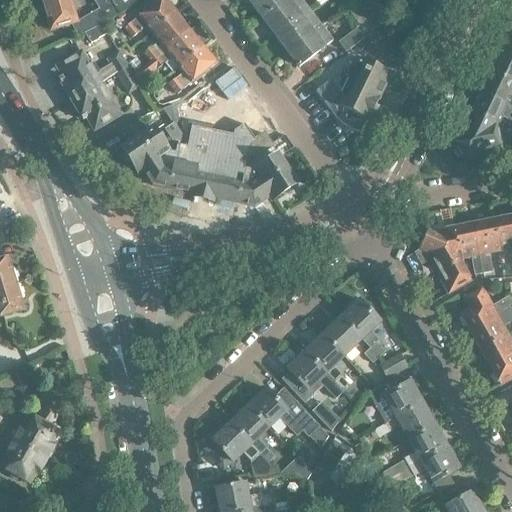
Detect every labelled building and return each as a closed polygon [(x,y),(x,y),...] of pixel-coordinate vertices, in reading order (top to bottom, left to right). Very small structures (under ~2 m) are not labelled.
[(40,0),(50,31),(77,23),(70,0),(40,0)] [(92,30),(116,15),(139,0),(91,0),(98,10),(83,16),(92,30)] [(174,15),(173,14),(174,13),(163,0),(158,0),(144,11),(143,10),(134,17),(136,18),(121,30),(129,40),(140,31),(146,38),(174,15)] [(287,0),(253,0),(248,4),(261,20),(287,0)] [(298,0),(287,0),(261,20),(273,36),(307,10),(298,0)] [(320,0),(317,3),(321,8),(330,1),(329,0),(320,0)] [(358,29),(365,38),(380,27),(363,4),(350,14),(360,27),(358,29)] [(273,36),(285,52),(319,26),(307,10),(273,36)] [(146,38),(153,47),(142,56),(148,63),(187,31),(174,15),(146,38)] [(285,52),(297,68),(323,49),(323,48),(331,42),(319,26),(285,52)] [(380,27),(365,38),(356,44),(395,63),(400,52),(396,50),(380,27)] [(132,75),(138,86),(166,63),(172,70),(200,48),(187,31),(148,63),(132,75)] [(511,32),(509,31),(499,52),(511,57),(511,32)] [(172,70),(178,77),(167,86),(175,95),(189,84),(190,85),(199,78),(198,77),(215,63),(202,47),(200,48),(172,70)] [(99,83),(94,74),(81,52),(56,68),(53,70),(71,100),(99,83)] [(511,57),(499,52),(489,72),(511,83),(511,57)] [(115,74),(127,67),(118,53),(106,60),(115,74)] [(355,66),(347,83),(378,98),(389,74),(359,59),(355,66)] [(379,99),(378,98),(347,83),(355,66),(352,65),(315,92),(334,117),(336,119),(338,122),(342,125),(345,127),(347,128),(352,131),(356,132),(359,133),(365,121),(366,121),(368,118),(369,119),(379,99)] [(140,88),(138,86),(132,75),(127,67),(115,74),(128,96),(140,88)] [(511,83),(489,72),(479,93),(511,108),(511,83)] [(94,132),(119,116),(99,83),(71,100),(71,101),(70,101),(71,103),(72,102),(82,118),(80,119),(82,122),(86,119),(94,132)] [(157,86),(146,95),(151,103),(163,94),(157,86)] [(511,108),(479,93),(469,113),(498,126),(498,125),(502,118),(511,122),(511,108)] [(466,163),(473,158),(473,159),(475,157),(511,149),(511,137),(500,139),(498,125),(498,126),(469,113),(459,136),(457,137),(457,138),(451,143),(466,163)] [(172,141),(178,142),(180,136),(173,126),(165,131),(172,141)] [(138,174),(141,172),(169,154),(152,128),(121,149),(124,153),(123,157),(126,162),(130,163),(138,174)] [(255,159),(272,147),(263,135),(246,146),(244,157),(255,159)] [(169,154),(141,172),(151,187),(169,191),(169,190),(191,195),(191,197),(213,202),(214,199),(236,204),(242,170),(243,170),(245,160),(178,146),(176,155),(169,154)] [(296,185),(277,155),(263,164),(283,194),(286,194),(292,191),(292,187),(296,185)] [(269,198),(271,201),(283,194),(263,164),(252,172),(243,170),(242,170),(236,204),(253,208),(269,198)] [(499,252),(509,250),(511,264),(511,217),(493,221),(499,252)] [(492,274),(488,254),(499,252),(493,221),(473,225),(483,276),(492,274)] [(460,260),(470,258),(474,278),(483,276),(473,225),(453,229),(460,260)] [(459,263),(460,260),(453,229),(441,231),(441,232),(437,233),(428,229),(418,251),(414,254),(420,266),(429,261),(437,276),(459,263)] [(0,261),(0,289),(15,285),(14,283),(15,279),(13,273),(10,271),(7,260),(0,261)] [(459,263),(437,276),(448,294),(470,282),(459,263)] [(18,289),(15,287),(15,285),(0,289),(0,317),(23,310),(19,299),(20,295),(18,289)] [(511,301),(510,297),(491,308),(481,290),(463,299),(469,310),(459,315),(469,333),(511,309),(511,301)] [(380,323),(359,301),(341,318),(361,340),(369,349),(370,349),(377,343),(380,340),(370,332),(380,323)] [(506,335),(502,328),(511,322),(511,309),(469,333),(479,351),(506,335)] [(361,340),(341,318),(323,336),(343,357),(361,340)] [(511,342),(511,343),(506,335),(479,351),(489,368),(511,355),(511,342)] [(343,378),(333,367),(343,357),(323,336),(305,353),(344,394),(350,387),(342,379),(343,378)] [(364,356),(372,364),(379,358),(385,352),(377,343),(370,349),(369,349),(363,355),(364,356)] [(286,370),(307,392),(318,382),(328,393),(329,391),(337,400),(344,394),(305,353),(286,370)] [(511,378),(511,355),(489,368),(499,386),(511,378)] [(386,379),(406,368),(399,356),(379,367),(386,379)] [(395,419),(422,404),(409,382),(383,397),(395,419)] [(266,389),(248,407),(268,429),(279,418),(297,436),(302,431),(308,438),(309,437),(320,449),(327,437),(318,428),(283,390),(274,398),(266,389)] [(434,426),(422,404),(395,419),(408,441),(434,426)] [(250,446),(260,456),(269,465),(275,459),(257,440),(268,429),(248,407),(230,424),(250,446)] [(45,459),(53,444),(52,444),(58,433),(49,428),(54,419),(42,412),(37,421),(21,411),(6,437),(45,459)] [(331,413),(321,422),(331,432),(339,421),(331,413)] [(232,463),(241,454),(250,446),(230,424),(211,441),(212,443),(207,448),(209,454),(223,470),(231,462),(232,463)] [(385,425),(374,431),(378,439),(389,433),(385,425)] [(409,469),(420,463),(446,448),(434,426),(408,441),(415,454),(404,460),(409,469)] [(6,437),(5,436),(0,443),(0,467),(29,484),(35,473),(36,474),(45,459),(6,437)] [(459,470),(446,448),(420,463),(409,469),(413,476),(413,478),(425,471),(432,485),(459,470)] [(305,450),(297,458),(304,466),(305,467),(314,459),(305,450)] [(280,477),(269,465),(260,456),(251,464),(254,482),(280,477)] [(408,469),(404,461),(382,473),(386,481),(398,475),(408,469)] [(311,473),(305,467),(304,466),(297,476),(306,482),(311,473)] [(398,475),(402,482),(413,476),(408,469),(398,475)] [(245,484),(215,490),(219,511),(233,511),(250,509),(262,506),(274,504),(273,495),(260,498),(259,495),(247,498),(245,484)] [(482,511),(471,492),(445,507),(447,511),(445,511),(482,511)]
